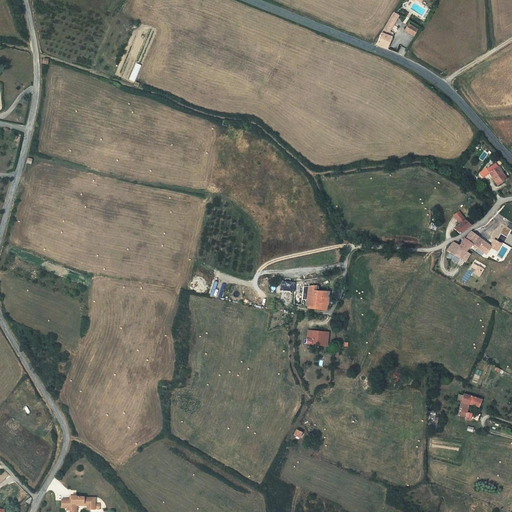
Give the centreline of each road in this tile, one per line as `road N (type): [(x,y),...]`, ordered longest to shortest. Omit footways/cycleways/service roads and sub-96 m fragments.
road 1 (tertiary): [(511,161),(445,89),(411,66),(247,0)]
road 2 (unclassified): [(0,238),(37,73),(25,0)]
road 3 (unclassified): [(511,199),(432,249),(353,247),(330,313)]
road 4 (unclassified): [(32,511),(66,443),(63,421),(0,316)]
